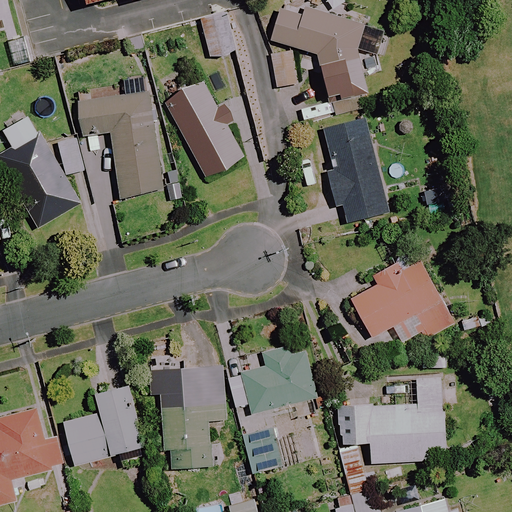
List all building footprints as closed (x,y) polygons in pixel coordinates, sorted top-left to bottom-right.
[(382,30),(303,9),(301,17),(282,12),(281,14),(276,13),(268,43),(316,55),(329,104),(366,94),(357,52),(375,56),(382,30)] [(233,57),(225,10),(199,14),(206,61),(233,57)] [(295,85),(292,52),(271,54),(274,87),(295,85)] [(241,162),(201,82),(164,100),(204,180),(241,162)] [(163,191),(146,88),(75,100),(82,139),(108,134),(118,198),(163,191)] [(78,206),(30,115),(3,129),(13,148),(0,155),(0,160),(36,229),(78,206)] [(383,190),(363,119),(322,131),(334,174),(326,176),(335,207),(340,205),(346,225),(381,215),(374,193),(383,190)] [(83,172),(75,139),(57,144),(65,176),(83,172)] [(406,280),(397,263),(375,275),(380,285),(350,300),(370,339),(392,328),(400,342),(419,332),(423,338),(452,323),(424,270),(406,280)] [(316,394),(303,354),(226,378),(236,408),(247,405),(251,417),(291,404),(296,418),(326,409),(321,393),(316,394)] [(224,421),(220,367),(169,371),(170,393),(158,394),(160,414),(157,415),(160,452),(169,451),(170,470),(211,467),(208,422),(224,421)] [(370,405),(370,398),(363,398),(362,379),(348,380),(349,400),(349,406),(338,406),(340,445),(348,445),(359,444),(369,444),(370,464),(379,464),(380,479),(400,478),(399,463),(445,461),(443,404),(452,404),(452,388),(441,388),(440,376),(412,377),(413,406),(370,408),(370,405)] [(147,462),(128,386),(93,395),(98,414),(62,423),(73,466),(117,455),(120,469),(147,462)] [(18,485),(13,486),(12,481),(50,471),(49,467),(62,464),(56,439),(43,442),(35,409),(0,417),(0,506),(17,502),(15,497),(21,495),(18,485)] [(278,467),(269,429),(242,435),(251,474),(278,467)] [(359,444),(348,445),(336,447),(347,494),(369,489),(359,444)] [(379,511),(375,492),(348,499),(349,504),(331,509),(331,511),(379,511)] [(396,511),(456,511),(456,510),(447,511),(444,500),(396,511)] [(256,511),(254,502),(230,508),(230,511),(256,511)] [(223,511),(222,503),(192,508),(192,511),(223,511)]
